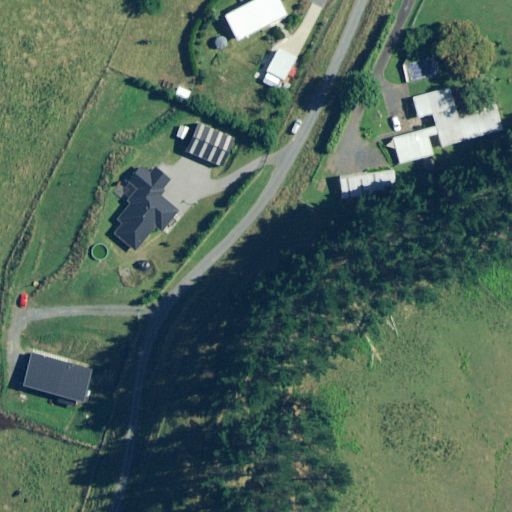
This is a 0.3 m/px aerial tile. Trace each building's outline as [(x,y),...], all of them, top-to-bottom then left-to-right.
[(287,16),(278,0),(258,0),(225,18),(238,42),(287,16)] [(228,49),(227,38),(217,39),(217,50),(228,49)] [(298,60),(279,50),(267,73),(286,83),(298,60)] [(426,129),(393,138),(400,164),(433,156),(428,137),(438,135),(441,148),(503,131),(496,103),(457,114),(450,89),(413,99),(418,119),(433,116),(436,127),(426,129)] [(236,140),(198,125),(186,153),(224,169),(236,140)] [(178,212),(161,197),(166,191),(164,190),(171,182),(155,169),(150,176),(140,168),(128,183),(137,191),(129,202),(132,204),(118,221),(123,225),(114,235),(135,252),(155,227),(161,233),(178,212)] [(396,192),(393,169),(339,178),(342,200),(396,192)]
